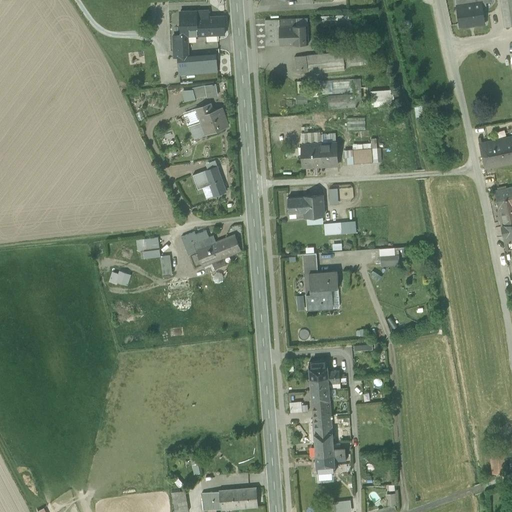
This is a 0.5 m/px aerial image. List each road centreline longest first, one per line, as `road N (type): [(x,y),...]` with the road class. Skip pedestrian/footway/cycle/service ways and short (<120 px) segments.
road 1 (secondary): [(237,0),(277,511)]
road 2 (residential): [(511,345),(438,0)]
road 3 (track): [(0,245),(254,215)]
